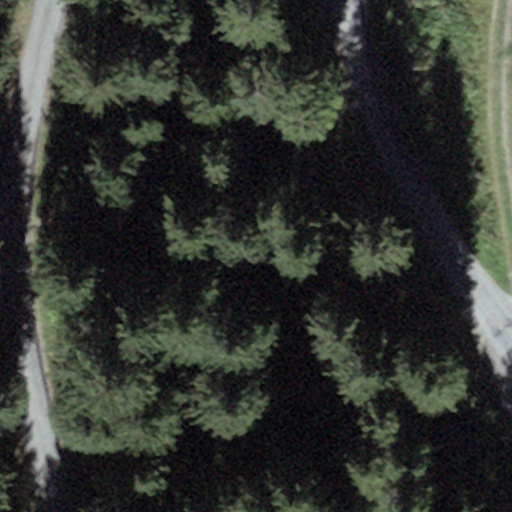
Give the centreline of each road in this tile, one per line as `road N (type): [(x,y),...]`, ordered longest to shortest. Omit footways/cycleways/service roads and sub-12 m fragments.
road 1 (unclassified): [(48,0),(33,64),(26,213),(42,436),(62,511)]
road 2 (unclassified): [(511,353),(454,273),(362,98),(349,0)]
